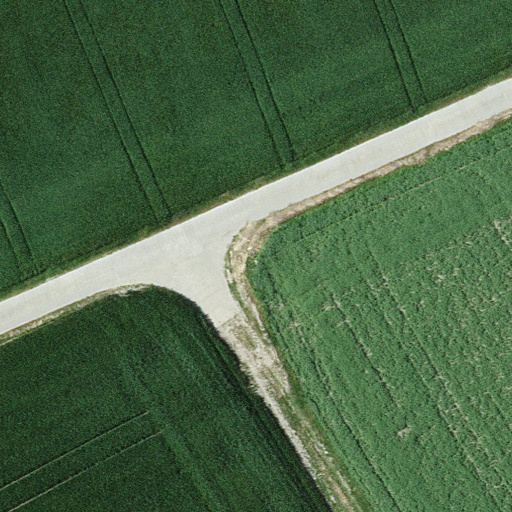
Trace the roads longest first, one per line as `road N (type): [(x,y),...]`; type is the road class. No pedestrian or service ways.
road 1 (track): [(511,96),(0,322)]
road 2 (track): [(185,241),(354,511)]
